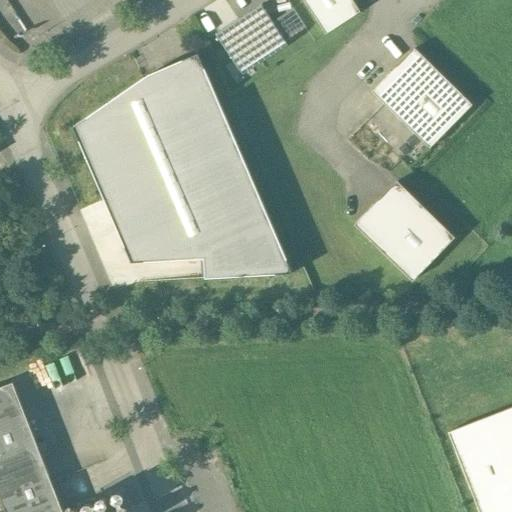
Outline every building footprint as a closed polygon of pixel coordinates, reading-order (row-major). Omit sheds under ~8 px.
[(361,11),(353,0),(304,0),(326,34),(361,11)] [(272,21),(261,4),(215,34),(243,75),(308,31),(293,8),(272,21)] [(473,104),(415,48),(412,51),(412,50),(394,68),(395,69),(373,91),(430,148),(473,104)] [(188,59),(143,78),(73,127),(103,195),(133,263),(204,258),(205,277),(294,273),(199,54),(188,59)] [(455,237),(398,181),(395,184),(394,183),(377,201),(377,202),(355,224),(373,242),(413,281),(452,241),(455,237)] [(64,511),(32,429),(14,382),(0,386),(0,511),(64,511)] [(511,511),(511,407),(449,432),(480,511),(511,511)]
